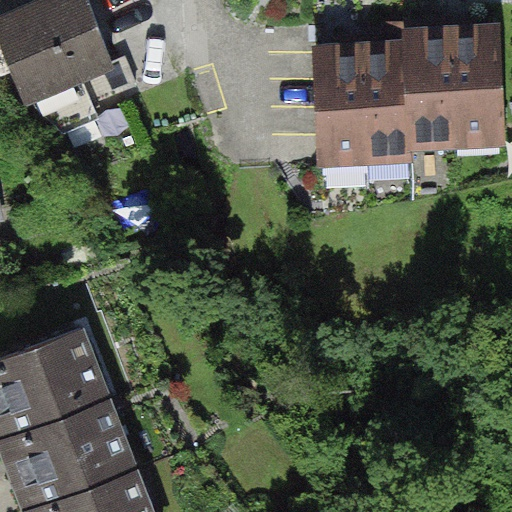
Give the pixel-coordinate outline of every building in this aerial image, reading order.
[(90,0),(29,0),(0,9),(0,28),(22,98),(112,70),(90,0)] [(505,31),(457,34),(462,153),(511,150),(505,31)] [(457,34),(408,36),(413,155),(462,153),(457,34)] [(408,36),(359,38),(365,157),(413,155),(408,36)] [(359,38),(311,40),(316,160),(365,157),(359,38)] [(0,367),(0,451),(113,409),(85,336),(0,367)] [(0,451),(0,452),(22,511),(60,511),(140,482),(113,409),(0,451)] [(60,511),(151,511),(140,482),(60,511)]
